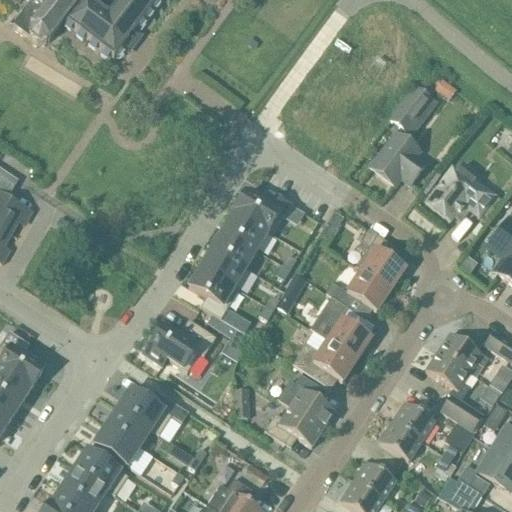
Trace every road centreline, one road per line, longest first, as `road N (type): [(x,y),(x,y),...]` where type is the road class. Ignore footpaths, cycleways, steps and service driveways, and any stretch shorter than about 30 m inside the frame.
road 1 (residential): [(98,362),(254,137)]
road 2 (residential): [(295,511),(439,298)]
road 3 (residential): [(439,298),(421,252),(254,137)]
road 4 (residential): [(3,511),(98,362)]
road 5 (residential): [(254,137),(353,0)]
road 6 (unclassified): [(511,89),(406,0)]
